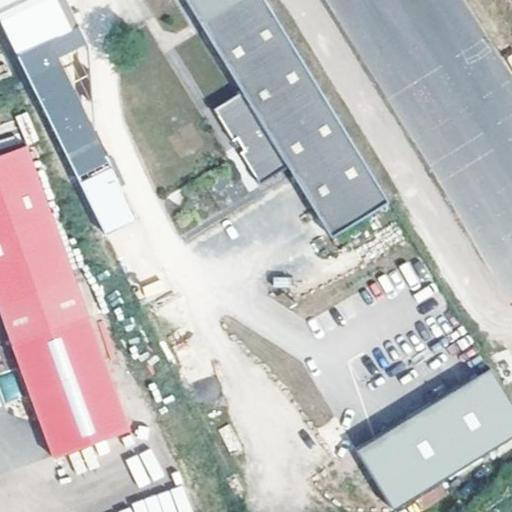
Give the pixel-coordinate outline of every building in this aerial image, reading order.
[(0,0),(0,18),(25,70),(90,38),(71,0),(0,0)] [(336,237),(392,203),(267,0),(187,0),(244,91),(217,108),(263,182),(291,165),(336,237)] [(26,113),(15,116),(24,143),(35,140),(26,113)] [(511,299),(511,134),(490,148),(482,135),(461,147),(472,165),(440,185),(511,299)] [(0,303),(74,277),(26,144),(0,153),(0,303)] [(392,511),(403,511),(511,444),(511,411),(486,369),(354,451),(392,511)]
